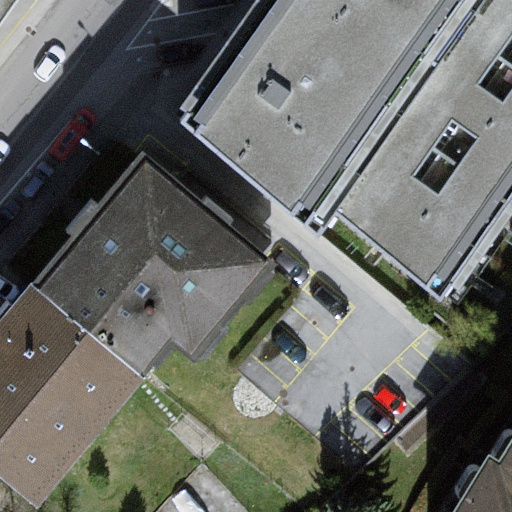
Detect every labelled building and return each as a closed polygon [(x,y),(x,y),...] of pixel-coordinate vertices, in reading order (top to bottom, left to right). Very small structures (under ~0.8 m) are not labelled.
[(0,0),(0,12),(8,0),(0,0)] [(511,0),(290,0),(188,141),(316,254),(343,232),(440,314),(511,206),(511,0)] [(149,152),(41,276),(153,371),(182,334),(202,351),(278,262),(149,152)] [(153,371),(41,276),(0,323),(0,459),(45,498),(153,371)] [(511,511),(511,423),(497,447),(485,440),(440,511),(511,511)]
